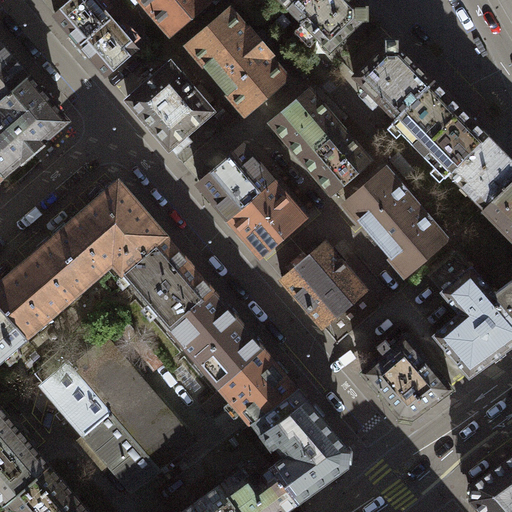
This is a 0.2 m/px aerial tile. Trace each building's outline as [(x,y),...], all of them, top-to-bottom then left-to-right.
[(72,0),(55,15),(81,45),(111,18),(106,12),(113,6),(107,0),(72,0)] [(141,0),(170,33),(208,0),(141,0)] [(361,5),(355,0),(296,0),(289,8),(331,51),(361,21),(361,19),(368,19),(367,7),(361,8),(361,5)] [(230,10),(188,45),(245,113),(287,78),(269,57),(273,54),(251,28),(247,31),(230,10)] [(117,25),(111,18),(81,45),(106,74),(137,48),(133,43),(140,37),(124,19),(117,25)] [(354,76),(397,119),(435,81),(401,47),(399,47),(399,40),(387,39),(387,47),(384,46),(354,76)] [(0,42),(0,100),(29,76),(0,42)] [(171,64),(129,100),(170,147),(212,111),(171,64)] [(29,76),(0,100),(0,105),(1,106),(0,107),(0,170),(3,175),(62,123),(63,115),(29,76)] [(435,81),(397,119),(392,123),(445,177),(488,135),(435,81)] [(271,122),(301,158),(340,125),(310,89),(271,122)] [(370,160),(340,125),(301,158),(331,193),(370,160)] [(511,181),(511,159),(488,135),(445,177),(445,178),(480,213),(484,209),(511,181)] [(231,218),(273,181),(243,146),(200,183),(231,218)] [(385,170),(346,203),(406,273),(444,240),(385,170)] [(121,271),(165,234),(119,181),(54,237),(86,275),(108,256),(121,271)] [(273,181),(231,218),(230,219),(261,254),(305,217),(274,181),(273,181)] [(511,181),(484,209),(511,237),(511,181)] [(171,328),(214,291),(165,234),(121,271),(171,328)] [(86,275),(54,237),(0,283),(0,305),(26,336),(91,280),(86,275)] [(325,242),(282,278),(338,343),(380,307),(325,242)] [(435,334),(470,375),(505,350),(511,344),(511,313),(495,294),(458,251),(429,276),(461,313),(435,334)] [(511,281),(495,294),(511,313),(511,281)] [(219,385),(263,348),(214,291),(171,328),(219,385)] [(0,305),(0,360),(27,337),(26,336),(0,305)] [(126,338),(154,371),(164,364),(135,330),(126,338)] [(400,415),(413,417),(453,387),(406,333),(392,346),(386,339),(378,346),(383,353),(362,371),(400,415)] [(73,365),(72,366),(111,412),(159,469),(195,443),(104,338),(73,365)] [(263,348),(219,385),(242,412),(244,411),(248,416),(253,421),(298,388),(294,384),(263,348)] [(42,366),(52,377),(69,363),(58,351),(42,366)] [(73,365),(70,362),(69,363),(52,377),(43,385),(44,386),(64,410),(85,434),(86,433),(111,412),(72,366),(73,365)] [(51,421),(64,410),(44,386),(31,397),(51,421)] [(287,456),(272,466),(297,500),(347,464),(348,447),(298,388),(253,421),(273,448),(278,445),(287,456)] [(0,496),(0,497),(5,503),(49,465),(44,459),(0,407),(0,496)] [(159,469),(111,412),(86,433),(132,488),(159,469)] [(511,511),(511,455),(496,467),(473,484),(471,498),(483,511),(511,511)] [(241,511),(280,511),(297,500),(272,466),(261,474),(251,461),(221,484),(241,511)] [(5,503),(13,511),(89,511),(49,465),(5,503)] [(241,511),(221,484),(181,511),(241,511)]
